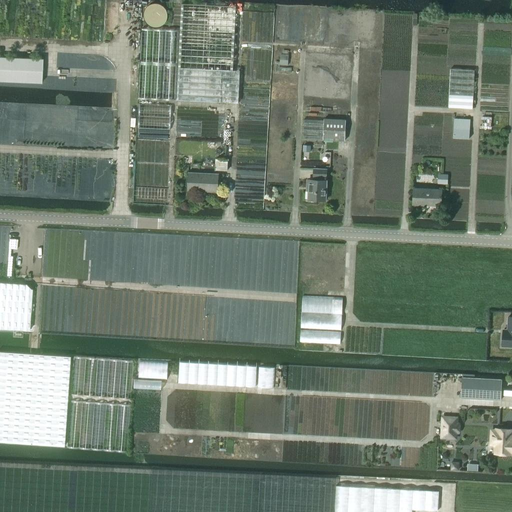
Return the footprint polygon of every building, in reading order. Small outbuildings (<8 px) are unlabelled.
[(169,17),(169,15),(168,11),(167,9),(165,7),(162,4),(159,3),(157,3),(154,3),(152,4),(150,5),(148,6),(147,8),(146,10),(145,12),(145,15),(145,19),(146,22),(148,23),(151,26),(154,27),(156,27),(159,27),(161,26),(164,25),(165,24),(166,22),(168,20),(169,17)] [(238,103),(240,71),(233,71),(235,7),(182,5),(177,100),(238,103)] [(281,55),(280,65),(287,66),(288,56),(281,55)] [(0,81),(41,83),(42,59),(0,57),(0,81)] [(451,69),(449,108),(472,109),(474,70),(451,69)] [(304,120),(303,140),(345,141),(346,120),(324,119),(324,120),(304,120)] [(454,119),(453,138),(469,139),(470,120),(454,119)] [(325,201),(327,171),(313,171),(313,179),(319,179),(319,181),(309,181),(308,201),(325,201)] [(218,192),(218,174),(189,173),(188,190),(218,192)] [(441,206),(442,191),(414,190),(413,205),(441,206)] [(0,328),(29,330),(31,289),(25,284),(0,282),(0,328)] [(511,317),(508,317),(508,330),(503,330),(502,346),(511,346),(511,317)] [(0,441),(64,446),(70,357),(0,352),(0,441)] [(501,400),(502,380),(462,378),(461,398),(501,400)] [(443,416),(442,437),(456,438),(456,432),(459,432),(460,424),(456,424),(457,416),(443,416)] [(511,438),(511,439),(511,430),(496,429),(496,431),(492,430),(491,442),(493,444),(496,445),(495,454),(511,455),(511,453),(511,452),(511,438)] [(329,511),(331,485),(260,481),(258,511),(329,511)] [(424,511),(426,491),(336,486),(334,511),(424,511)] [(429,495),(428,503),(436,504),(437,496),(429,495)]
